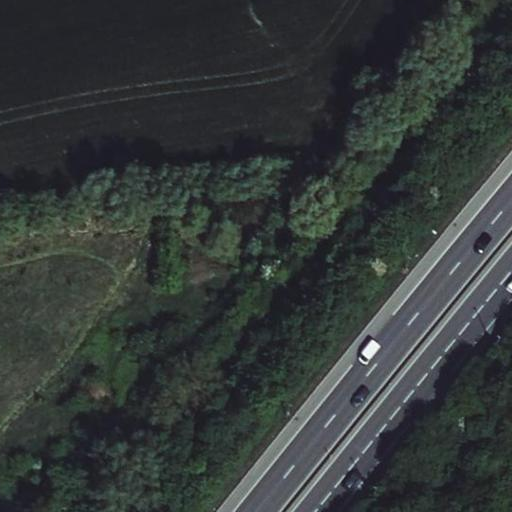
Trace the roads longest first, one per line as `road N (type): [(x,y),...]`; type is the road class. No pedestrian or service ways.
road 1 (unknown): [(114,511),(506,4)]
road 2 (trunk): [(511,200),(255,511)]
road 3 (trunk): [(315,511),(511,272)]
